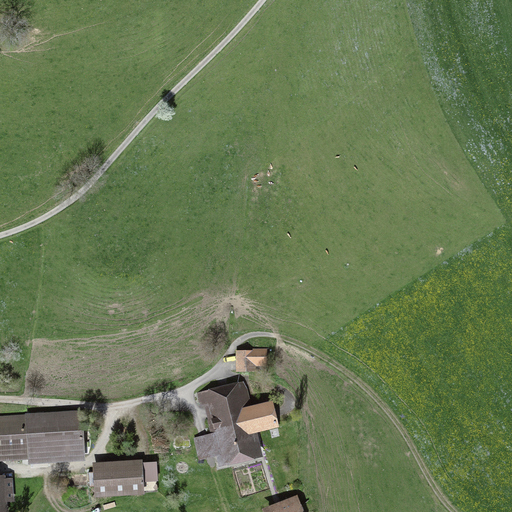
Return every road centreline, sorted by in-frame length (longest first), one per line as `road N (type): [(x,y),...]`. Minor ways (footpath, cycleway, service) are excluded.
road 1 (track): [(455,511),(346,372),(276,337),(240,340),(223,368),(180,400),(131,409),(0,399)]
road 2 (track): [(262,0),(83,188),(0,235)]
